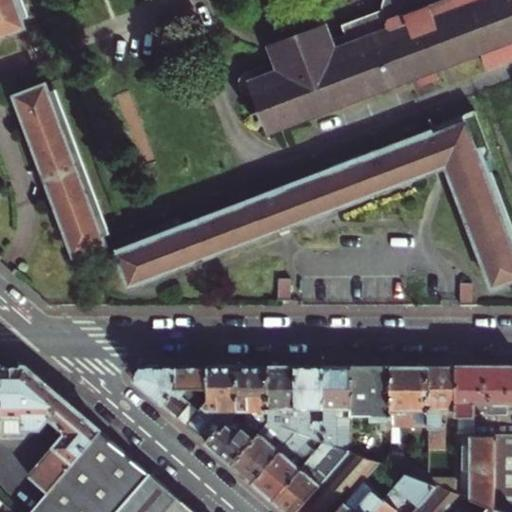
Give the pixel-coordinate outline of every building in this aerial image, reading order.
[(0,0),(0,35),(28,25),(18,0),(0,0)] [(327,33),(272,53),(282,81),(263,88),(249,93),(249,94),(255,111),(249,113),(254,127),(260,125),(264,136),(265,136),(263,130),(411,77),(416,75),(414,69),(425,66),(427,71),(432,69),(476,53),(485,50),(486,56),(495,53),(500,65),(511,60),(511,2),(511,0),(392,0),(389,4),(385,12),(384,20),(344,34),(348,45),(333,50),(327,33)] [(476,53),(484,76),(511,65),(511,60),(500,65),(495,53),(486,56),(485,50),(476,53)] [(416,90),(437,83),(432,69),(427,71),(425,66),(414,69),(416,75),(411,77),(416,90)] [(249,93),(263,88),(261,79),(256,68),(241,74),(239,76),(236,79),(236,81),(235,83),(235,85),(235,87),(236,89),(237,90),(238,92),(240,93),(242,94),(245,94),(246,94),(249,94),(249,93)] [(48,81),(16,93),(75,256),(92,250),(107,245),(48,81)] [(511,237),(471,128),(122,259),(134,291),(451,173),(495,288),(511,281),(511,237)] [(41,426),(59,442),(83,414),(56,390),(28,366),(2,366),(2,435),(23,435),(24,429),(40,429),(41,426)] [(163,366),(140,367),(135,380),(187,425),(205,404),(193,394),(188,400),(176,391),(176,389),(190,389),(190,367),(163,366)] [(241,408),(240,366),(226,366),(210,367),(209,390),(209,399),(209,400),(205,404),(187,425),(196,433),(207,442),(219,427),(222,429),(230,420),(239,411),(241,408)] [(255,366),(240,366),(241,408),(239,411),(253,411),(254,424),(251,428),(258,434),(270,421),(271,366),(255,366)] [(271,366),(270,421),(287,427),(297,431),(298,431),(298,366),(284,366),(271,366)] [(312,366),(298,366),(298,431),(311,436),(324,441),(325,366),(312,366)] [(325,366),(324,441),(341,447),(350,450),(354,452),(353,414),(353,408),(353,366),(340,366),(325,366)] [(373,366),(353,366),(353,408),(353,414),(384,414),(384,424),(387,429),(394,429),(394,409),(394,366),(373,366)] [(410,366),(394,366),(394,409),(430,409),(430,366),(410,366)] [(444,428),(458,428),(458,417),(458,366),(444,366),(430,366),(430,409),(430,438),(444,438),(444,428)] [(511,366),(491,366),(464,366),(464,417),(508,416),(509,400),(511,400),(511,366)] [(202,390),(209,390),(210,367),(199,367),(190,367),(190,389),(190,390),(202,390)] [(193,394),(205,404),(209,400),(203,400),(202,396),(202,390),(190,390),(190,389),(176,389),(176,391),(188,400),(193,394)] [(83,414),(59,442),(29,476),(49,494),(103,431),(93,422),(83,414)] [(220,453),(233,464),(258,434),(251,428),(247,424),(230,420),(222,429),(219,427),(207,442),(220,453)] [(258,434),(233,464),(243,473),(254,482),(282,449),(274,442),(287,427),(270,421),(258,434)] [(117,511),(152,474),(126,451),(103,431),(49,494),(43,500),(32,511),(117,511)] [(266,493),(274,500),(302,467),(288,455),(296,453),(311,436),(298,431),(297,431),(282,449),(254,482),(266,493)] [(496,456),(495,434),(473,434),(473,456),(496,456)] [(511,511),(511,434),(495,434),(496,456),(496,478),(496,508),(506,511),(511,511)] [(296,453),(306,461),(324,441),(311,436),(296,453)] [(284,508),(288,511),(297,511),(350,450),(341,447),(324,441),(306,461),(302,467),(274,500),(284,508)] [(336,511),(363,481),(379,462),(354,452),(350,450),(297,511),(336,511)] [(496,456),(473,456),(473,478),(496,478),(496,456)] [(407,471),(384,498),(372,511),(397,511),(400,509),(398,508),(409,496),(419,505),(438,484),(430,481),(407,471)] [(195,511),(176,495),(152,474),(117,511),(195,511)] [(496,508),(496,478),(473,478),(473,498),(489,505),(496,508)] [(363,481),(336,511),(372,511),(384,498),(363,481)] [(458,492),(438,484),(419,505),(413,511),(451,511),(466,495),(464,494),(458,492)]
